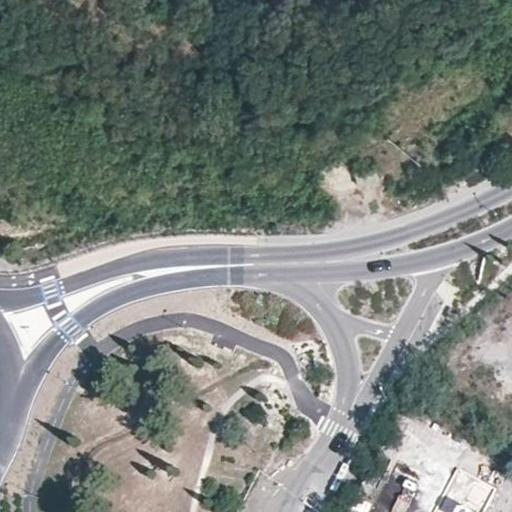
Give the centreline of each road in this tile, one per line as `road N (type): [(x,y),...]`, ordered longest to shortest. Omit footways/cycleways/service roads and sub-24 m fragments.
road 1 (residential): [(6,417),(71,327),(131,291),(182,278),(455,253),(511,228)]
road 2 (residential): [(511,184),(388,239),(136,262),(0,300)]
